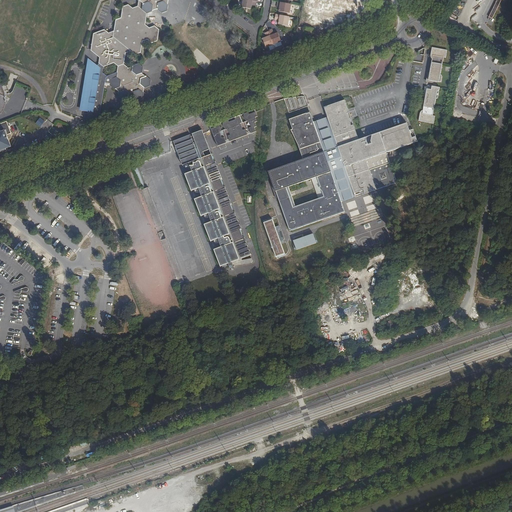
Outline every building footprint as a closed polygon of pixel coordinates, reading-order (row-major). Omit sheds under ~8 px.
[(83,104),(84,104),(83,112),(88,112),(86,120),(95,124),(99,123),(100,113),(104,88),(105,84),(111,85),(115,89),(115,88),(119,92),(118,98),(120,99),(122,101),(133,97),(135,98),(137,101),(142,99),(143,93),(144,88),(145,88),(150,86),(150,80),(146,76),(145,77),(141,74),(142,67),(138,64),(133,66),(133,67),(128,68),(123,64),(125,53),(131,51),(135,54),(141,52),(142,41),(148,39),(152,42),(157,41),(159,31),(159,30),(154,26),(149,28),(145,25),(147,14),(152,11),(152,10),(157,9),(162,13),(167,11),(168,5),(167,5),(168,0),(138,0),(139,1),(138,6),(132,8),(128,5),(123,7),(122,11),(121,18),(116,20),(115,22),(115,24),(114,31),(112,32),(109,33),(104,29),(94,33),(91,50),(100,58),(99,63),(97,66),(93,64),(93,66),(91,66),(89,76),(87,76),(87,81),(88,81),(85,99),(83,99),(83,104)] [(257,1),(249,0),(243,0),(242,7),(252,9),(252,5),(256,6),(257,1)] [(498,0),(489,18),(493,20),(502,0),(498,0)] [(290,13),(291,4),(277,2),(277,5),(280,6),(279,8),(279,11),(290,13)] [(289,26),(290,17),(276,14),(276,17),(279,18),(279,20),(279,24),(289,26)] [(268,31),(273,44),(282,41),(278,32),(274,34),(272,29),(268,30),(268,31)] [(267,47),(273,44),(268,31),(265,33),(266,37),(263,38),(267,47)] [(445,57),(447,49),(431,47),(431,49),(430,54),(432,55),(428,79),(437,81),(438,81),(442,65),(443,57),(445,57)] [(418,120),(434,122),(435,115),(433,114),(437,91),(439,88),(440,87),(436,86),(431,85),(431,89),(426,88),(426,90),(422,112),(420,112),(418,120)] [(376,189),(397,181),(389,158),(387,152),(396,149),(398,148),(398,135),(398,125),(395,126),(359,139),(352,119),(349,109),(345,99),(336,102),(334,103),(328,105),(328,106),(326,106),(325,109),(328,116),(314,121),(311,113),(310,112),(308,113),(307,112),(289,118),(296,138),(303,158),(291,163),(269,170),(275,189),(278,190),(280,195),(279,197),(281,203),(289,227),(293,229),(345,210),(342,200),(335,181),(349,176),(355,195),(361,193),(360,190),(364,189),(375,185),(376,189)] [(249,115),(248,112),(210,127),(217,146),(227,143),(226,140),(229,139),(230,142),(247,135),(246,132),(250,131),(251,134),(256,132),(254,128),(256,127),(254,122),(257,122),(255,118),(257,117),(256,112),(249,115)] [(40,117),(36,124),(42,127),(45,120),(40,117)] [(0,152),(10,149),(11,147),(7,136),(11,134),(7,122),(0,124),(0,152)] [(398,135),(398,148),(415,142),(416,139),(415,136),(412,137),(410,132),(409,133),(407,129),(409,128),(407,122),(398,125),(398,135)] [(221,266),(234,261),(250,255),(211,154),(205,157),(203,152),(209,149),(203,134),(202,130),(192,134),(193,136),(191,137),(190,135),(173,141),(181,160),(187,158),(189,164),(186,165),(185,166),(186,168),(187,169),(189,169),(191,169),(192,171),(186,174),(192,191),(194,190),(195,192),(196,193),(200,192),(201,196),(195,199),(202,216),(204,215),(204,217),(206,218),(209,217),(211,221),(205,224),(212,241),(213,241),(214,242),(215,243),(219,243),(221,247),(214,249),(221,266)] [(335,181),(342,200),(355,196),(355,195),(349,176),(335,181)] [(298,249),(319,242),(316,233),(295,240),(298,249)] [(23,349),(33,350),(40,309),(45,276),(16,253),(0,239),(0,357),(1,358),(11,359),(13,347),(23,349)] [(250,255),(234,261),(236,265),(252,263),(252,262),(252,260),(250,255)] [(17,467),(0,471),(0,478),(19,473),(17,467)]
